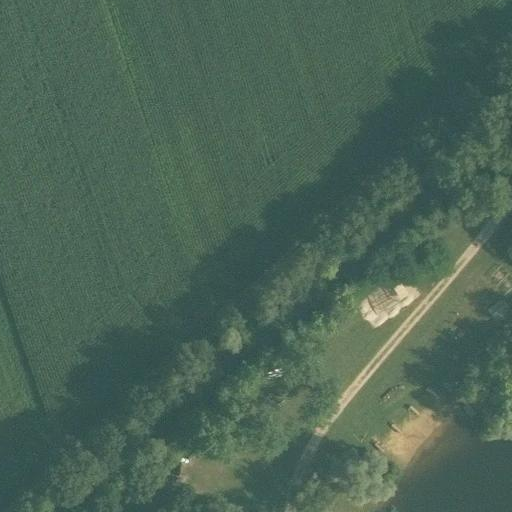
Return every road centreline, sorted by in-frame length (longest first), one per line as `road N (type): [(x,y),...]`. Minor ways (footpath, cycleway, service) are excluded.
road 1 (track): [(7,505),(400,154)]
road 2 (track): [(400,154),(511,54)]
